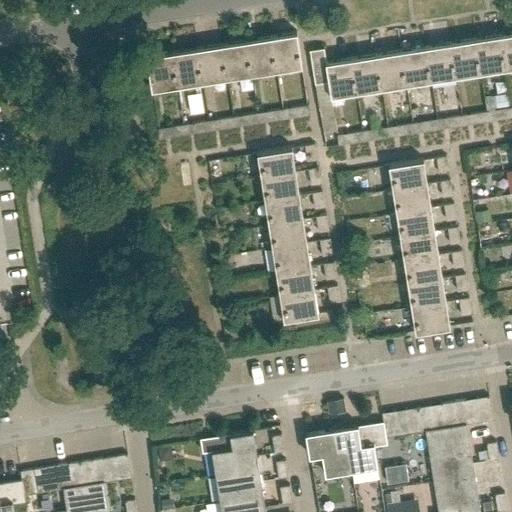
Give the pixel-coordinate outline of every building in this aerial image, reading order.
[(271,35),(276,69),(302,65),(297,31),(271,35)] [(505,67),(511,65),(511,31),(500,33),(505,67)] [(492,69),(505,67),(500,33),(475,37),(481,71),(492,69)] [(252,73),(276,69),(271,35),(246,39),(252,73)] [(456,75),(481,71),(475,37),(450,41),(456,75)] [(227,77),(252,73),(246,39),(222,43),(227,77)] [(431,79),(456,75),(450,41),(426,45),(431,79)] [(203,81),(227,77),(222,43),(197,47),(203,81)] [(406,83),(431,79),(426,45),(401,49),(406,83)] [(178,85),(203,81),(197,47),(173,51),(178,85)] [(357,91),(352,57),(326,61),(324,47),(310,49),(315,83),(329,81),(331,95),(343,93),(357,91)] [(382,87),(406,83),(401,49),(376,53),(382,87)] [(152,89),(178,85),(173,51),(147,55),(152,89)] [(357,91),(382,87),(376,53),(352,57),(357,91)] [(508,92),(493,94),(494,106),(509,104),(508,92)] [(343,93),(331,95),(333,104),(344,102),(343,93)] [(430,94),(417,96),(418,107),(432,105),(430,94)] [(294,116),(310,114),(308,104),(292,107),(294,116)] [(497,119),(511,116),(511,109),(511,107),(496,109),(497,118),(497,119)] [(269,120),(285,118),(285,117),(283,108),(267,111),(269,120)] [(473,123),(488,120),(487,111),(471,113),(473,122),(473,123)] [(244,124),(260,122),(260,121),(258,112),(243,115),(244,124)] [(448,127),(464,124),(464,123),(462,115),(446,117),(448,126),(448,127)] [(219,128),(235,126),(235,125),(233,116),(218,119),(219,128)] [(423,131),(439,128),(437,119),(422,121),(423,130),(423,131)] [(194,132),(210,130),(210,129),(208,120),(193,123),(194,132)] [(399,134),(414,132),(414,131),(413,123),(397,125),(398,134),(399,134)] [(169,136),(185,134),(185,133),(184,124),(168,127),(169,136)] [(374,138),(390,136),(389,135),(388,126),(372,129),(374,138)] [(349,142),(365,140),(365,139),(363,130),(348,133),(349,142)] [(307,160),(317,159),(315,143),(305,144),(307,160)] [(261,176),(296,170),(292,146),(257,151),(261,176)] [(439,172),(449,171),(446,155),(436,157),(439,172)] [(393,187),(428,182),(424,157),(389,163),(393,187)] [(311,184),(321,182),(318,166),(309,168),(311,184)] [(265,200),(300,194),(296,170),(261,176),(265,200)] [(442,196),(452,194),(450,179),(440,180),(442,196)] [(397,211),(431,206),(428,182),(393,187),(397,211)] [(315,208),(325,206),(322,190),(312,192),(315,208)] [(269,223),(304,218),(300,194),(265,200),(269,223)] [(446,219),(456,218),(454,202),(444,204),(446,219)] [(401,235),(435,229),(431,206),(397,211),(401,235)] [(318,231),(329,230),(326,214),(316,215),(318,231)] [(273,247),(308,241),(304,218),(269,223),(273,247)] [(450,243),(460,242),(457,226),(447,227),(450,243)] [(404,259),(439,253),(435,229),(401,235),(404,259)] [(322,255),(332,253),(330,237),(320,239),(322,255)] [(276,270),(311,265),(308,241),(273,247),(276,270)] [(454,267),(464,265),(461,249),(451,251),(454,267)] [(408,282),(443,277),(439,253),(404,259),(408,282)] [(326,278),(336,277),(334,261),(324,263),(326,278)] [(280,294),(315,288),(311,265),(276,270),(280,294)] [(457,290),(467,289),(465,273),(455,274),(457,290)] [(412,306),(446,301),(443,277),(408,282),(412,306)] [(330,302),(340,300),(337,284),(327,286),(330,302)] [(280,294),(268,296),(272,321),(284,319),(319,313),(319,312),(315,288),(280,294)] [(461,314),(471,313),(468,297),(459,298),(461,314)] [(446,301),(412,306),(416,331),(450,325),(446,301)] [(478,397),(481,420),(493,418),(489,395),(478,397)] [(469,422),(481,420),(478,397),(466,399),(469,422)] [(328,401),(330,412),(345,410),(343,398),(328,401)] [(465,423),(469,422),(466,399),(454,401),(458,424),(465,423)] [(446,426),(458,424),(454,401),(442,402),(446,426)] [(434,428),(446,426),(442,402),(430,404),(434,428)] [(427,429),(434,428),(430,404),(418,406),(422,430),(427,429)] [(410,432),(422,430),(418,406),(406,408),(410,432)] [(398,433),(410,432),(406,408),(395,410),(398,433)] [(386,435),(398,433),(395,410),(383,412),(384,422),(386,435)] [(387,441),(386,435),(384,422),(333,430),(336,449),(348,447),(351,466),(378,462),(375,443),(387,441)] [(452,465),(471,462),(465,423),(458,424),(446,426),(434,428),(427,429),(435,481),(454,478),(452,465)] [(236,458),(255,455),(251,429),(202,437),(204,451),(215,449),(219,474),(238,471),(236,458)] [(325,470),(351,466),(348,447),(336,449),(333,430),(306,434),(309,453),(322,451),(325,470)] [(275,452),(284,450),(285,450),(282,433),(272,435),(275,452)] [(499,457),(496,440),(486,442),(489,459),(499,457)] [(116,455),(119,478),(132,476),(128,453),(116,455)] [(108,480),(119,478),(116,455),(104,457),(108,480)] [(240,484),(259,481),(255,455),(236,458),(238,471),(219,474),(223,499),(242,496),(240,484)] [(96,482),(103,481),(108,480),(104,457),(92,458),(96,482)] [(84,484),(96,482),(92,458),(80,460),(84,484)] [(289,476),(286,459),(276,460),(279,477),(289,476)] [(72,486),(84,484),(80,460),(69,462),(72,486)] [(61,488),(65,487),(72,486),(69,462),(57,464),(61,488)] [(479,511),(471,462),(452,465),(454,478),(435,481),(440,511),(479,511)] [(49,490),(61,488),(57,464),(45,466),(49,490)] [(384,467),(387,484),(408,480),(406,464),(384,467)] [(37,491),(49,490),(45,466),(33,468),(37,491)] [(25,493),(37,491),(33,468),(21,470),(23,479),(25,493)] [(26,499),(25,493),(23,479),(0,482),(0,511),(15,511),(13,501),(26,499)] [(69,511),(65,511),(107,511),(103,481),(96,482),(84,484),(72,486),(65,487),(69,511)] [(244,511),(244,509),(263,506),(259,481),(240,484),(242,496),(223,499),(224,511),(244,511)] [(283,503),(293,501),(290,484),(280,486),(283,503)] [(497,510),(507,508),(505,491),(495,493),(497,510)] [(126,511),(137,511),(135,498),(125,500),(126,511)] [(408,511),(406,500),(385,503),(386,511),(408,511)]
